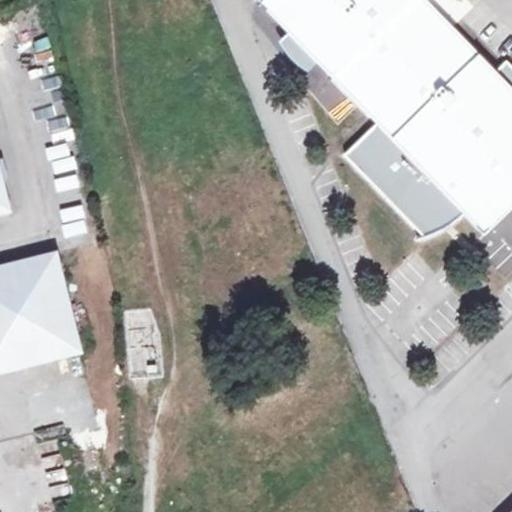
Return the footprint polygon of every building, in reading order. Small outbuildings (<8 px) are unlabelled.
[(511,66),(509,64),(499,75),(427,0),(271,0),(268,3),(380,124),(427,174),(394,205),(425,237),(432,237),(438,235),(445,231),(443,225),(449,220),(454,226),(466,215),(486,236),(511,210),(511,66)] [(380,124),(348,157),(394,205),(427,174),(380,124)] [(81,192),(60,193),(61,219),(82,218),(81,192)] [(443,225),(445,231),(454,226),(449,220),(443,225)] [(70,222),(47,227),(53,252),(76,247),(70,222)] [(0,269),(0,369),(53,356),(77,349),(54,256),(0,269)]
